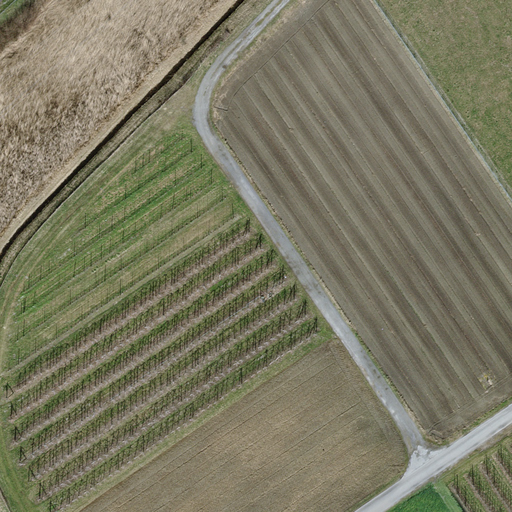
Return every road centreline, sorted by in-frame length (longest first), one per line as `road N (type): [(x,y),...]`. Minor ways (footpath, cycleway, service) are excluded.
road 1 (track): [(285,0),(215,72),(201,114),(207,135),(429,464)]
road 2 (unclassified): [(362,511),(511,408)]
